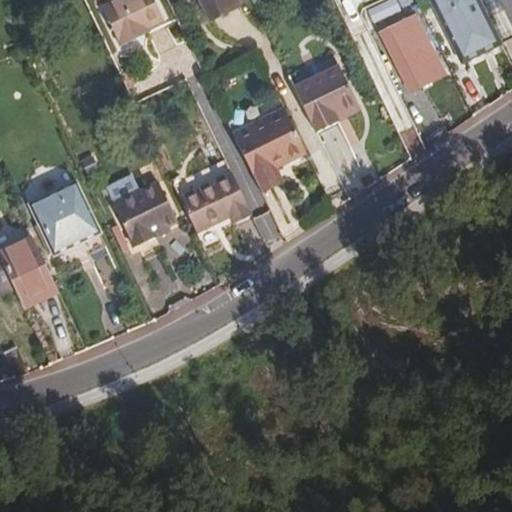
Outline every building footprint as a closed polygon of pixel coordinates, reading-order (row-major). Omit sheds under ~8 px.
[(137,33),(147,29),(165,20),(154,0),(119,0),(102,8),(120,47),(140,38),(137,33)] [(235,0),(202,0),(209,16),(237,2),(235,0)] [(370,0),(332,0),(344,23),(374,7),(370,0)] [(390,20),(414,9),(409,0),(399,0),(384,7),(390,20)] [(488,16),(479,0),(430,0),(460,62),(483,51),(470,24),(488,16)] [(470,24),(483,51),(501,43),(488,16),(470,24)] [(415,17),(380,34),(400,75),(407,71),(412,79),(427,71),(423,63),(435,57),(415,17)] [(149,34),(147,29),(137,33),(140,38),(149,34)] [(288,83),(303,131),(354,116),(337,57),(301,68),(304,78),(288,83)] [(233,135),(257,185),(278,176),(274,166),(304,152),(283,111),(233,135)] [(410,121),(394,128),(409,159),(424,149),(410,121)] [(184,193),(227,172),(222,161),(179,183),(184,193)] [(66,184),(59,165),(18,179),(25,199),(66,184)] [(252,214),(232,173),(179,198),(196,233),(230,216),(233,223),(252,214)] [(158,184),(111,205),(131,250),(152,240),(149,234),(176,221),(158,184)] [(54,255),(97,232),(74,185),(30,206),(54,255)] [(31,238),(0,252),(0,258),(14,288),(20,300),(53,283),(31,238)] [(0,294),(14,288),(0,258),(0,294)] [(15,347),(3,353),(15,378),(28,374),(15,347)]
